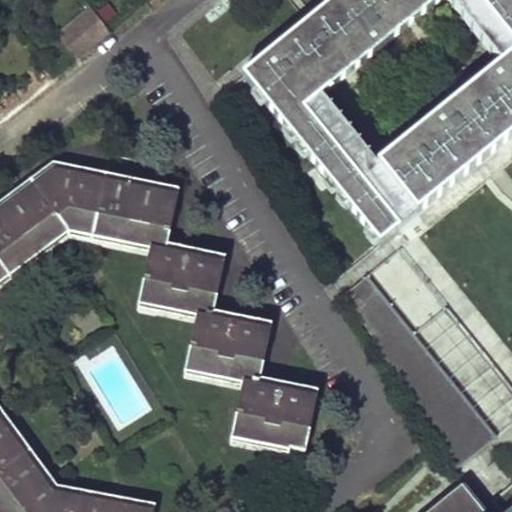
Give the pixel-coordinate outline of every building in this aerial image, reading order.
[(379,244),(511,139),(511,3),(509,0),(333,0),(241,75),(379,244)] [(109,19),(90,7),(59,31),(77,42),(109,19)] [(144,511),(146,500),(51,488),(0,412),(0,288),(69,240),(148,255),(138,313),(197,324),(184,380),(242,391),(230,448),(291,460),(303,462),(315,400),(260,389),(270,334),(214,323),(224,266),(170,254),(180,197),(59,171),(0,210),(0,511),(144,511)] [(364,277),(344,293),(452,471),(493,439),(412,337),(364,277)] [(511,511),(511,485),(489,504),(495,511),(477,511),(460,491),(433,511),(511,511)]
